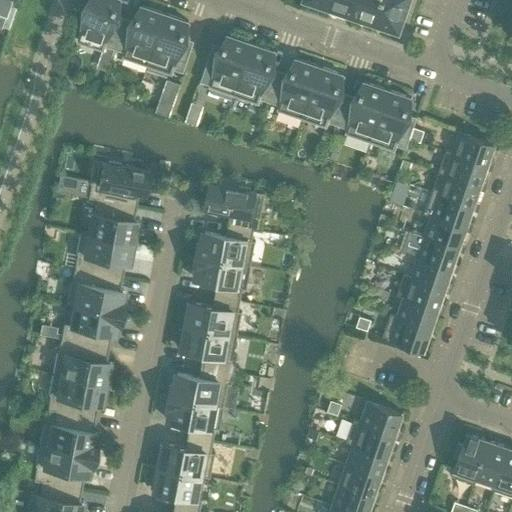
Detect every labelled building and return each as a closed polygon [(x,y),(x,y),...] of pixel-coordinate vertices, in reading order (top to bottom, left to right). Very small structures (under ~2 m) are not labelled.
[(0,0),(0,14),(5,16),(10,0),(0,0)] [(104,46),(114,49),(123,24),(122,26),(112,23),(113,22),(112,22),(115,15),(119,0),(92,0),(78,41),(103,50),(104,46)] [(339,10),(351,15),(356,0),(330,0),(329,5),(328,7),(339,10)] [(364,19),(374,22),(375,20),(381,0),(356,0),(351,15),(364,19)] [(381,0),(375,20),(374,22),(384,26),(397,30),(407,0),(381,0)] [(124,57),(147,65),(165,13),(141,5),(136,22),(133,29),(132,30),(123,26),(124,24),(123,24),(114,49),(125,53),(124,57)] [(165,13),(147,65),(168,72),(171,73),(172,69),(183,73),(183,72),(191,47),(190,49),(188,49),(180,46),(181,46),(180,45),(181,43),(183,38),(188,21),(165,13)] [(210,86),(234,94),(251,43),(228,35),(222,51),(220,59),(219,59),(210,56),(211,53),(210,53),(201,78),(201,79),(210,82),(212,82),(210,86)] [(259,98),(269,102),(278,77),(277,76),(277,79),(267,75),(269,68),(275,51),(251,43),(234,94),(257,102),(259,98)] [(278,110),(302,118),(320,66),(296,58),(290,75),(288,82),(287,82),(277,79),(278,77),(269,102),(280,106),(278,110)] [(327,122),(337,125),(346,100),(345,102),(335,99),(335,98),(337,91),(343,74),(320,66),(302,118),(325,126),(327,122)] [(180,84),(168,80),(164,91),(176,95),(180,84)] [(347,133),(370,141),(388,89),(364,81),(358,98),(356,105),(355,105),(355,106),(346,102),(346,100),(337,125),(348,129),(347,133)] [(388,89),(370,141),(393,149),(395,145),(405,149),(414,123),(413,123),(412,125),(403,122),(405,114),(411,97),(388,89)] [(202,109),(190,105),(185,121),(197,125),(202,109)] [(413,127),(410,139),(420,142),(424,131),(413,127)] [(446,150),(446,151),(493,167),(494,163),(488,161),(495,143),(494,142),(493,143),(491,143),(460,132),(453,152),(446,150)] [(446,151),(439,171),(486,187),(487,183),(481,181),(486,169),(491,171),(493,167),(446,151)] [(90,184),(88,197),(136,206),(138,193),(141,193),(145,194),(149,171),(145,171),(120,166),(121,166),(120,165),(120,164),(109,162),(108,163),(94,161),(89,184),(90,184)] [(439,171),(432,192),(479,208),(480,204),(475,202),(479,190),(484,192),(486,187),(439,171)] [(230,213),(228,224),(261,230),(263,217),(260,217),(264,193),(250,191),(250,190),(250,188),(238,186),(238,188),(237,188),(213,184),(210,183),(205,208),(209,208),(230,213)] [(432,192),(425,212),(472,228),(473,224),(468,222),(472,210),(477,212),(479,208),(432,192)] [(80,231),(80,232),(135,243),(135,239),(136,232),(134,231),(136,220),(133,220),(133,218),(136,206),(88,197),(88,198),(96,200),(94,212),(93,212),(88,233),(80,231)] [(431,216),(424,235),(465,249),(466,245),(461,243),(465,231),(470,233),(472,228),(425,212),(424,213),(431,216)] [(198,242),(196,254),(198,255),(251,265),(255,241),(252,240),(254,230),(261,231),(261,230),(228,224),(226,235),(204,231),(202,243),(200,243),(198,242)] [(76,254),(74,268),(122,277),(124,265),(125,264),(127,264),(129,253),(132,253),(134,246),(135,243),(80,232),(75,254),(76,254)] [(424,235),(417,255),(458,269),(459,265),(454,263),(458,251),(463,253),(465,249),(424,235)] [(217,283),(215,295),(240,300),(243,288),(246,288),(251,265),(198,255),(196,254),(194,267),(195,267),(197,267),(197,271),(195,279),(217,283)] [(404,272),(404,273),(451,290),(452,286),(447,284),(451,272),(456,273),(458,269),(417,255),(411,275),(404,272)] [(70,281),(66,303),(118,313),(121,313),(124,302),(120,301),(122,291),(120,290),(120,289),(122,277),(74,268),(71,281),(70,281)] [(404,273),(397,294),(444,310),(445,306),(440,304),(444,292),(449,294),(451,290),(404,273)] [(390,313),(390,314),(431,329),(437,312),(442,314),(444,310),(397,294),(396,295),(403,297),(397,316),(390,313)] [(184,322),(183,325),(237,336),(242,312),(238,311),(240,300),(215,295),(213,306),(191,302),(191,304),(189,314),(186,314),(184,322)] [(63,323),(60,338),(108,348),(111,336),(111,334),(114,335),(116,324),(119,325),(121,313),(118,313),(66,303),(66,304),(74,305),(71,325),(63,323)] [(431,329),(390,314),(382,336),(423,350),(422,351),(424,351),(431,329)] [(360,315),(356,327),(367,330),(370,319),(360,315)] [(204,353),(201,365),(234,372),(236,359),(233,358),(237,336),(183,325),(183,328),(183,329),(181,337),(184,338),(182,348),(204,353)] [(57,351),(52,373),(107,384),(108,381),(109,373),(106,373),(109,361),(106,361),(106,360),(108,348),(60,338),(58,352),(57,351)] [(171,384),(169,396),(171,396),(224,406),(228,384),(231,385),(234,372),(201,365),(199,377),(178,373),(175,384),(173,384),(171,384)] [(49,396),(47,409),(95,418),(97,406),(97,405),(100,406),(102,396),(102,394),(105,395),(107,387),(107,384),(52,373),(48,396),(49,396)] [(188,436),(213,441),(216,428),(219,429),(223,407),(224,406),(171,396),(169,396),(167,408),(168,409),(171,409),(169,421),(190,425),(188,436)] [(331,400),(327,412),(338,415),(342,404),(331,400)] [(354,419),(353,420),(401,436),(402,432),(396,431),(403,412),(401,412),(401,413),(367,401),(360,422),(354,419)] [(43,422),(39,444),(91,454),(94,455),(97,444),(93,443),(94,438),(95,432),(92,432),(93,430),(95,418),(47,409),(47,410),(55,411),(53,424),(43,422)] [(353,420),(346,441),(394,457),(395,453),(389,451),(393,439),(399,441),(401,436),(353,420)] [(452,476),(473,483),(488,440),(472,435),(468,434),(468,433),(467,433),(466,432),(466,434),(463,443),(462,445),(458,443),(453,456),(458,458),(454,468),(454,469),(452,476)] [(157,464),(156,467),(210,477),(215,453),(211,452),(213,441),(188,436),(185,448),(164,444),(164,445),(162,456),(159,455),(157,464)] [(492,490),(493,490),(508,447),(507,446),(507,447),(488,440),(473,483),(474,484),(477,477),(495,483),(492,490)] [(353,444),(346,464),(387,477),(388,473),(382,471),(386,459),(392,461),(394,457),(346,441),(346,442),(353,444)] [(35,470),(33,478),(82,487),(83,477),(84,476),(86,476),(87,471),(89,465),(92,466),(94,455),(91,454),(39,444),(34,466),(36,466),(35,470)] [(493,490),(511,496),(511,448),(510,448),(510,447),(509,447),(508,447),(493,490)] [(346,464),(339,484),(380,498),(381,494),(375,492),(379,480),(385,482),(387,477),(346,464)] [(176,496),(174,507),(200,511),(202,499),(197,498),(202,476),(210,478),(210,477),(156,467),(156,470),(154,478),(157,479),(157,482),(155,489),(155,491),(176,496)] [(29,493),(25,511),(79,511),(81,503),(79,502),(79,501),(82,487),(33,478),(33,480),(42,482),(39,495),(29,493)] [(339,484),(332,504),(354,511),(368,511),(372,500),(378,502),(380,498),(339,484)] [(450,511),(463,511),(466,505),(454,502),(450,511)]
